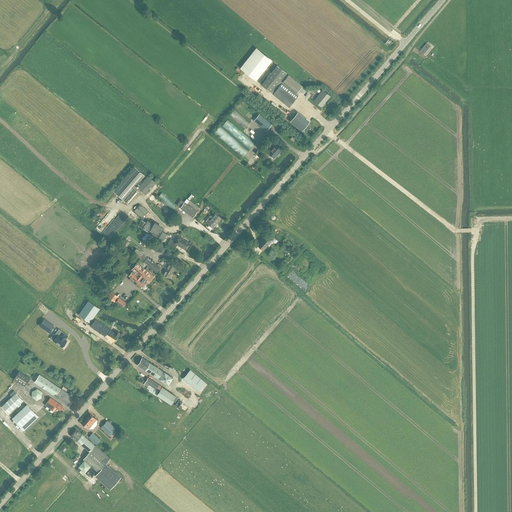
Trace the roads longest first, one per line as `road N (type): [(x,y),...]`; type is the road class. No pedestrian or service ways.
road 1 (tertiary): [(0,505),(442,0)]
road 2 (track): [(475,232),(475,511)]
road 3 (track): [(194,224),(203,198),(236,159),(152,93)]
road 4 (track): [(326,131),(455,230),(471,230)]
road 5 (track): [(96,202),(0,120)]
